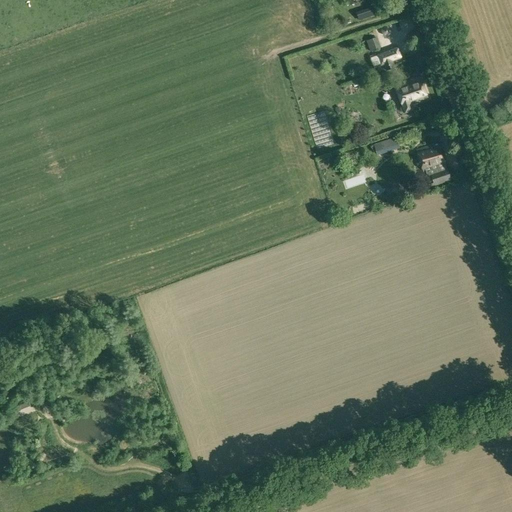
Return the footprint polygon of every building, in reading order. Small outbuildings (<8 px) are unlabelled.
[(367,17),(376,14),(374,7),(365,10),(367,17)] [(381,32),(387,51),(409,44),(403,25),(395,27),(398,35),(388,39),(385,31),(381,32)] [(368,40),(371,51),(380,48),(376,38),(368,40)] [(372,58),(375,67),(384,64),(386,70),(396,67),(393,60),(402,57),(398,48),(372,58)] [(395,85),(405,112),(414,109),(412,104),(429,98),(421,76),(395,85)] [(433,129),(431,123),(409,130),(412,139),(424,135),(423,132),(433,129)] [(374,142),(378,154),(400,147),(396,135),(374,142)] [(417,149),(424,171),(431,169),(432,172),(430,173),(434,184),(451,179),(448,167),(446,168),(445,165),(447,164),(440,142),(417,149)] [(20,411),(33,407),(30,398),(17,403),(20,411)]
